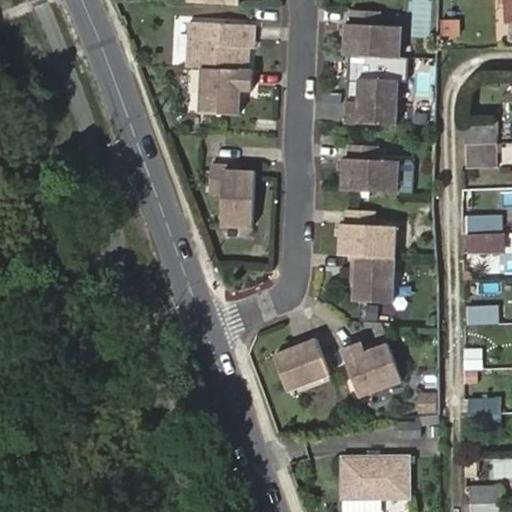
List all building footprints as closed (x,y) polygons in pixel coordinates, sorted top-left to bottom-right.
[(433,0),(431,0),(416,0),(413,35),(430,37),(433,0)] [(345,25),(344,56),(394,59),(396,28),(379,27),(379,13),(350,12),(350,26),(345,25)] [(461,35),(461,19),(440,18),(440,35),(461,35)] [(239,72),(247,73),(248,43),(253,43),(254,28),(187,24),(185,69),(239,72)] [(250,93),(252,73),(247,73),(239,72),(200,70),(198,115),(237,118),(239,92),(250,93)] [(345,105),(343,125),(394,127),(397,82),(357,80),(356,105),(345,105)] [(466,121),(467,140),(499,140),(498,120),(466,121)] [(467,145),(467,167),(497,167),(497,145),(467,145)] [(342,161),(340,192),(396,195),(398,164),(375,163),(376,149),(347,148),(346,162),(342,161)] [(209,171),(207,200),(222,201),(221,232),(251,234),(253,178),(223,177),(223,172),(209,171)] [(511,190),(502,190),(502,206),(511,205),(511,190)] [(338,227),(337,258),(355,259),(393,261),(394,230),(372,229),(373,215),(343,213),(343,227),(338,227)] [(468,214),(468,231),(506,230),(505,213),(468,214)] [(505,233),(468,234),(468,248),(506,247),(505,233)] [(393,261),(355,259),(353,304),(390,306),(393,261)] [(468,307),(469,322),(500,322),(499,306),(468,307)] [(327,376),(313,340),(271,356),(285,392),(327,376)] [(359,343),(340,350),(357,398),(400,384),(387,346),(363,354),(359,343)] [(482,347),(463,350),(466,371),(485,368),(482,347)] [(420,391),(420,417),(440,417),(440,391),(420,391)] [(470,399),(470,414),(499,413),(498,399),(470,399)] [(499,413),(470,414),(469,431),(499,430),(499,413)] [(395,423),(395,437),(421,437),(420,423),(395,423)] [(408,494),(407,456),(343,456),(344,494),(408,494)] [(471,485),(471,503),(502,502),(503,485),(471,485)] [(502,511),(502,502),(471,503),(471,511),(502,511)]
